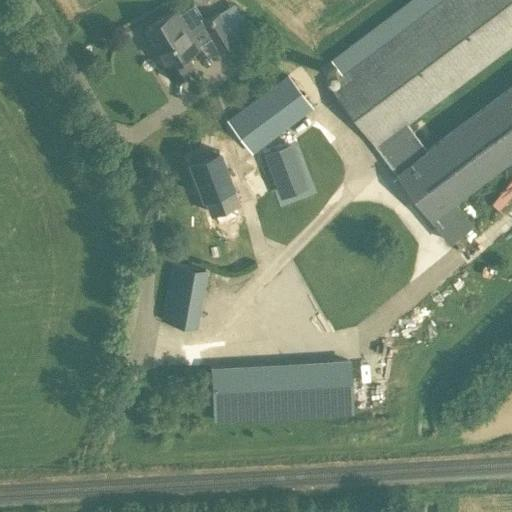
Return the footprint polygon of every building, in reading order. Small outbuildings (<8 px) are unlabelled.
[(340,73),(328,83),(449,243),(472,224),(455,200),(511,157),(511,82),(426,148),(407,123),(511,43),(511,0),(407,0),(330,59),(340,73)] [(233,39),(217,12),(203,20),(193,4),(178,13),(175,8),(145,27),(159,49),(155,51),(172,79),(192,66),(185,55),(198,47),(197,44),(211,36),(218,48),(233,39)] [(312,107),(287,73),(227,119),(251,153),(312,107)] [(291,144),(266,154),(281,193),(306,183),(291,144)] [(217,151),(190,161),(210,211),(214,210),(219,221),(236,214),(231,203),(236,201),(217,151)] [(511,177),(493,200),(501,207),(511,194),(511,177)] [(207,269),(170,263),(161,319),(197,325),(207,269)] [(307,361),(209,367),(210,378),(212,416),(212,421),(310,416),(352,414),(350,359),(307,361)]
